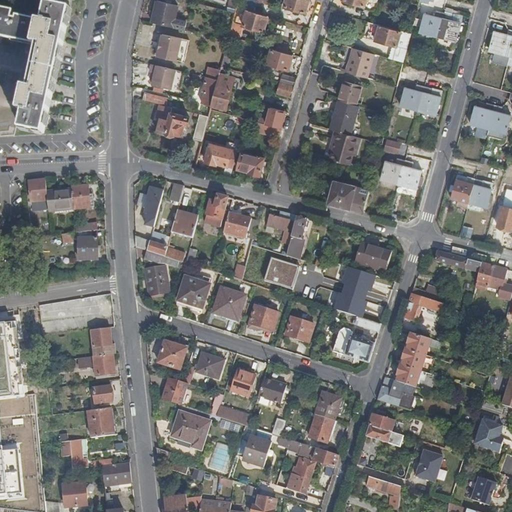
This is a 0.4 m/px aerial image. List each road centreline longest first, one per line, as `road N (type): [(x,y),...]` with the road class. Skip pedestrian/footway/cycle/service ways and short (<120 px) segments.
road 1 (residential): [(18,511),(3,237)]
road 2 (residential): [(124,311),(370,386)]
road 3 (residential): [(422,237),(483,0)]
road 4 (residential): [(269,197),(326,0)]
road 5 (tertiary): [(124,311),(146,511)]
road 6 (tertiary): [(129,0),(115,85),(116,165)]
road 7 (residential): [(370,386),(422,237)]
road 8 (residential): [(116,165),(269,197)]
road 9 (tertiary): [(116,165),(124,311)]
road 10 (residential): [(282,201),(422,237)]
road 11 (residential): [(329,511),(370,386)]
